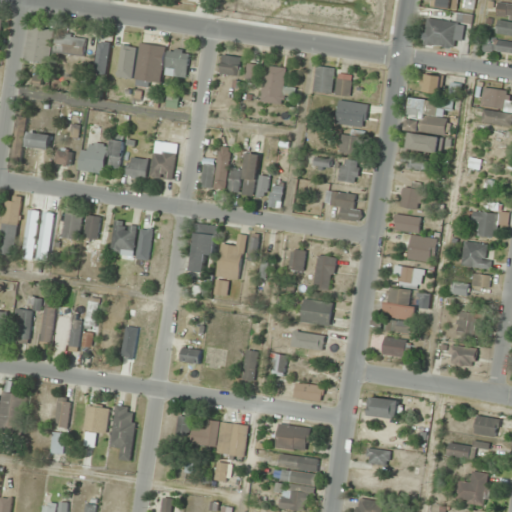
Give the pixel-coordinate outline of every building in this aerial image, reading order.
[(474,10),(475,0),(446,0),(446,7),(474,10)] [(511,3),(499,2),(497,18),(511,18),(511,3)] [(463,42),(465,23),(426,18),(422,44),(455,49),(456,41),(463,42)] [(511,22),(498,20),(496,33),(511,35),(511,22)] [(55,29),(30,25),(24,61),(49,65),(55,29)] [(84,56),(85,36),(57,35),(56,54),(84,56)] [(511,54),(511,41),(485,39),(484,52),(511,54)] [(107,76),(111,42),(98,40),(94,75),(107,76)] [(120,79),(135,79),(135,45),(120,45),(120,79)] [(151,87),(152,83),(163,84),(166,47),(140,45),(137,86),(151,87)] [(165,75),(186,79),(192,52),(170,47),(165,75)] [(242,57),(223,54),(220,74),(239,76),(242,57)] [(246,82),(260,84),(262,65),(248,63),(246,82)] [(261,101),(282,105),(288,69),(267,66),(261,101)] [(334,69),(316,67),(314,94),(332,95),(334,69)] [(443,76),(424,74),(422,92),(441,94),(443,76)] [(335,95),(349,98),(352,82),(338,80),(335,95)] [(483,105),(509,107),(510,90),(484,88),(483,105)] [(445,133),(449,103),(412,98),(409,119),(408,129),(445,133)] [(337,125),(366,126),(366,110),(338,109),(337,125)] [(482,123),(511,126),(511,125),(511,113),(484,110),(482,123)] [(52,135),(30,132),(28,147),(50,150),(52,135)] [(362,153),(362,134),(340,134),(340,153),(362,153)] [(441,135),(408,135),(408,151),(441,151),(441,135)] [(123,171),(123,139),(111,139),(111,171),(123,171)] [(81,152),(79,170),(104,173),(107,144),(93,143),(92,153),(81,152)] [(239,192),(242,169),(230,167),(232,148),(219,146),(217,164),(205,162),(202,186),(214,188),(226,189),(226,191),(239,192)] [(73,150),(57,148),(55,164),(71,166),(73,150)] [(174,179),(176,153),(155,151),(152,177),(174,179)] [(257,194),(257,154),(244,154),(244,194),(257,194)] [(149,159),(129,157),(127,176),(147,177),(149,159)] [(314,164),(329,168),(331,161),(315,157),(314,164)] [(437,161),(404,157),(402,167),(435,172),(437,161)] [(338,181),(359,184),(361,162),(341,160),(338,181)] [(266,198),(271,177),(260,175),(255,196),(266,198)] [(280,208),(285,185),(275,183),(270,206),(280,208)] [(427,191),(405,186),(400,205),(422,211),(427,191)] [(361,221),(362,211),(355,211),(357,195),(326,192),(325,206),(341,208),(340,219),(361,221)] [(0,252),(16,254),(21,199),(6,198),(0,251),(0,252)] [(63,238),(80,240),(83,214),(65,212),(63,238)] [(475,237),(498,238),(499,213),(477,212),(475,237)] [(84,237),(98,239),(102,216),(88,214),(84,237)] [(422,218),(397,215),(395,230),(420,233),(422,218)] [(133,259),(138,225),(115,221),(110,256),(133,259)] [(150,260),(154,229),(142,227),(137,259),(150,260)] [(191,271),(205,273),(207,256),(215,256),(217,235),(195,233),(191,271)] [(240,282),(248,236),(238,234),(236,246),(223,243),(214,293),(227,295),(230,280),(240,282)] [(252,261),(260,261),(260,234),(252,234),(252,261)] [(402,248),(409,249),(408,258),(433,263),(437,240),(404,235),(402,248)] [(487,256),(488,245),(464,242),(461,265),(490,270),(492,257),(487,256)] [(307,252),(293,249),(289,269),(302,272),(307,252)] [(337,258),(318,255),(312,288),(331,292),(337,258)] [(260,277),(268,277),(268,259),(260,259),(260,277)] [(424,270),(400,266),(397,288),(390,286),(387,302),(408,305),(411,288),(421,290),(424,270)] [(491,275),(472,274),(472,286),(490,286),(491,275)] [(468,296),(470,284),(451,282),(450,294),(468,296)] [(98,298),(87,298),(85,347),(96,348),(98,298)] [(33,310),(18,309),(15,341),(30,343),(32,321),(39,322),(41,300),(34,299),(33,310)] [(331,324),(332,302),(303,301),(302,323),(331,324)] [(415,309),(395,306),(394,314),(414,317),(415,309)] [(54,308),(43,307),(42,341),(52,342),(54,308)] [(485,315),(460,312),(457,335),(482,338),(485,315)] [(80,316),(69,317),(71,347),(82,346),(80,316)] [(413,332),(414,323),(386,321),(385,331),(413,332)] [(113,350),(116,334),(101,331),(98,348),(113,350)] [(325,334),(293,333),(292,348),(324,349),(325,334)] [(411,339),(383,339),(383,357),(411,357),(411,339)] [(477,350),(450,346),(448,363),(475,367),(477,350)] [(200,364),(202,349),(182,348),(181,362),(200,364)] [(243,380),(256,381),(258,351),(246,350),(243,380)] [(288,355),(275,354),(273,374),(286,375),(288,355)] [(300,374),(316,378),(317,373),(301,369),(300,374)] [(322,402),(325,388),(296,382),(293,395),(322,402)] [(0,413),(0,432),(23,434),(26,394),(2,392),(0,413)] [(398,420),(400,402),(371,397),(369,416),(398,420)] [(55,427),(68,428),(71,402),(58,400),(55,427)] [(106,433),(110,409),(87,405),(83,429),(106,433)] [(136,408),(115,406),(111,447),(121,448),(120,460),(131,461),(136,408)] [(248,425),(206,421),(205,429),(192,428),(193,416),(180,414),(177,439),(192,441),(191,445),(218,448),(217,455),(245,458),(248,425)] [(497,437),(500,420),(477,416),(474,433),(497,437)] [(309,451),(310,428),(278,425),(276,449),(309,451)] [(51,453),(63,455),(66,434),(53,432),(51,453)] [(489,444),(473,442),(473,446),(450,443),(448,457),(475,460),(477,449),(488,451),(489,444)] [(389,466),(391,452),(369,448),(366,463),(389,466)] [(318,457),(279,457),(279,470),(318,470),(318,457)] [(281,481),(314,486),(316,476),(282,470),(281,481)] [(471,482),(459,480),(456,501),(487,505),(491,475),(472,472),(471,482)] [(279,507),(303,511),(305,511),(309,493),(291,490),(289,498),(281,497),(279,507)] [(10,511),(11,498),(0,497),(0,511),(10,511)] [(381,511),(383,503),(361,498),(358,511),(381,511)] [(56,511),(57,504),(43,503),(42,511),(56,511)]
